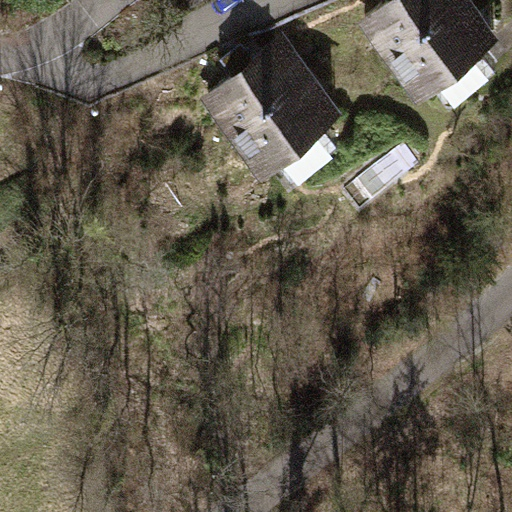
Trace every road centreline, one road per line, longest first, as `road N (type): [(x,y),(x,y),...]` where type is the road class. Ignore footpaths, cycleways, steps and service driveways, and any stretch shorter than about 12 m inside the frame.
road 1 (unclassified): [(243,511),(511,297)]
road 2 (residential): [(0,52),(66,38),(111,0)]
